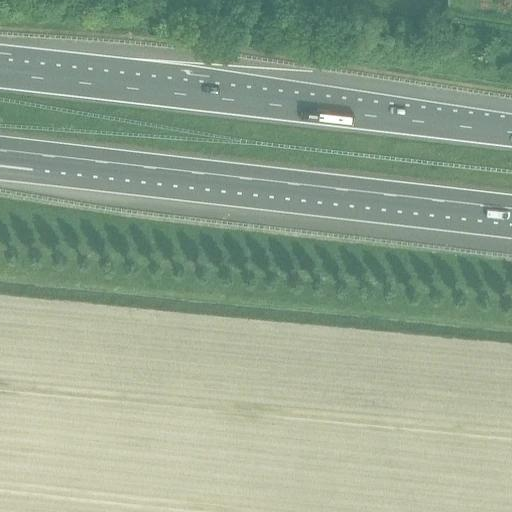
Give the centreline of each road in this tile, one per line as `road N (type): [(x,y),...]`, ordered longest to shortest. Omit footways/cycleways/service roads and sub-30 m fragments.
road 1 (motorway): [(0,151),(511,211)]
road 2 (motorway): [(511,132),(0,74)]
